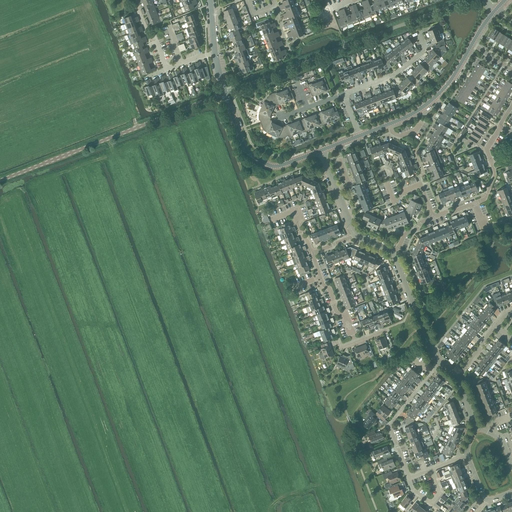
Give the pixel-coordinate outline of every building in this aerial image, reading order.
[(280,8),(294,3),(292,0),(287,0),(283,2),(284,4),(279,6),(280,8)] [(370,5),(367,0),(365,1),(371,16),(377,14),(376,12),(373,5),(371,6),(370,5)] [(376,12),(381,10),(377,0),(374,0),(374,1),(374,2),(372,3),(373,5),(376,12)] [(387,8),(383,0),(377,0),(381,10),(387,8)] [(365,19),(371,16),(365,1),(362,2),(364,8),(363,9),(361,9),(365,19)] [(153,2),(144,5),(146,10),(156,7),(156,6),(155,6),(153,2)] [(197,2),(184,7),(186,12),(195,8),(194,5),(198,4),(197,2)] [(365,19),(361,9),(359,10),(358,10),(356,5),(353,6),(359,21),(365,19)] [(353,23),(359,21),(353,6),(350,7),(352,12),(351,13),(349,14),(353,23)] [(156,7),(146,10),(148,16),(157,12),(155,8),(156,7)] [(283,17),(297,12),(295,7),(286,11),(287,13),(283,15),(283,17)] [(224,18),(235,13),(233,8),(224,12),(225,15),(223,16),(224,18)] [(353,23),(349,14),(347,15),(346,14),(344,9),(341,10),(347,26),(353,23)] [(341,28),(347,26),(341,10),(338,12),(340,16),(339,18),(337,19),(341,28)] [(157,12),(148,16),(150,20),(160,16),(158,16),(157,12)] [(287,21),(299,16),(297,12),(283,17),(284,19),(289,18),(289,20),(287,20),(287,21)] [(235,13),(224,18),(224,19),(226,18),(228,22),(236,18),(235,13)] [(194,14),(185,18),(187,23),(198,18),(197,17),(195,18),(194,14)] [(132,15),(123,19),(125,24),(138,19),(138,17),(133,18),(132,15)] [(160,16),(150,20),(152,26),(161,22),(159,18),(160,17),(160,16)] [(285,27),(298,22),(296,17),(299,16),(287,21),(288,23),(284,25),(285,27)] [(198,18),(187,23),(189,28),(196,25),(198,24),(197,21),(199,20),(198,18)] [(229,25),(227,26),(227,28),(238,23),(236,18),(228,22),(229,25)] [(126,24),(123,25),(125,30),(127,29),(136,25),(135,23),(139,21),(138,19),(125,24),(126,24)] [(263,30),(276,25),(275,23),(271,24),(270,22),(268,23),(267,20),(256,24),(258,27),(261,26),(263,30)] [(291,30),(300,26),(298,22),(285,27),(285,29),(290,28),(291,30)] [(238,23),(227,28),(228,29),(230,29),(232,32),(238,29),(240,28),(242,28),(241,25),(239,26),(238,23)] [(433,29),(428,31),(430,37),(440,34),(438,28),(439,28),(438,24),(432,26),(433,29)] [(136,25),(127,29),(129,34),(142,29),(142,27),(137,28),(136,25)] [(189,28),(187,29),(189,34),(200,29),(199,28),(197,29),(196,25),(189,28)] [(264,35),(273,31),(272,29),(277,27),(276,25),(263,30),(264,35)] [(288,36),(302,31),(300,26),(291,30),(291,32),(287,34),(288,36)] [(129,34),(127,35),(129,40),(131,39),(140,36),(139,33),(143,31),(142,29),(129,34)] [(190,37),(189,37),(190,39),(191,39),(198,36),(200,35),(198,32),(201,31),(200,29),(189,34),(190,37)] [(231,36),(229,37),(229,39),(240,34),(238,29),(232,32),(229,33),(231,36)] [(489,40),(491,38),(495,41),(500,33),(496,30),(495,31),(492,29),(486,39),(489,40)] [(302,31),(288,36),(289,38),(293,37),(294,39),(303,35),(302,31)] [(440,34),(430,37),(432,43),(438,41),(439,44),(445,42),(444,39),(445,38),(443,33),(440,34)] [(500,44),(505,35),(500,33),(495,41),(500,44)] [(240,34),(229,39),(230,40),(232,39),(233,43),(242,39),(240,34)] [(268,44),(277,40),(276,38),(280,36),(279,34),(266,39),(268,44)] [(504,46),(509,38),(505,35),(500,44),(504,46)] [(131,39),(129,40),(131,45),(133,44),(146,39),(145,37),(141,38),(140,36),(131,39)] [(190,39),(189,40),(191,45),(202,40),(201,39),(199,39),(198,36),(191,39),(190,39)] [(408,37),(404,41),(409,48),(410,49),(412,51),(413,50),(412,48),(411,47),(414,44),(413,43),(414,43),(411,36),(409,38),(408,37)] [(146,39),(133,44),(135,49),(142,46),(144,46),(143,43),(147,41),(146,39)] [(235,46),(233,47),(233,49),(244,45),(242,39),(233,43),(235,46)] [(202,40),(191,45),(193,50),(202,46),(200,43),(202,42),(202,40)] [(404,41),(400,44),(406,51),(409,48),(404,41)] [(433,50),(429,54),(436,61),(436,62),(447,51),(445,46),(446,45),(445,42),(439,44),(435,45),(436,49),(440,47),(441,50),(437,54),(433,50)] [(271,53),(280,49),(279,47),(284,45),(283,43),(269,48),(271,53)] [(400,44),(396,47),(402,54),(401,54),(402,55),(404,58),(405,57),(405,56),(404,54),(403,53),(406,51),(400,44)] [(244,45),(233,49),(234,50),(236,50),(237,53),(246,49),(244,45)] [(135,49),(133,50),(135,55),(148,50),(147,48),(143,49),(142,46),(135,49)] [(396,47),(392,50),(398,57),(401,54),(402,54),(396,47)] [(236,57),(235,58),(235,59),(246,55),(249,54),(247,49),(246,49),(237,53),(235,54),(236,57)] [(273,57),(286,52),(285,50),(281,51),(280,49),(271,53),(273,57)] [(148,50),(135,55),(137,60),(146,57),(145,54),(149,52),(148,50)] [(388,53),(388,54),(394,60),(398,57),(392,50),(388,53)] [(286,52),(273,57),(275,62),(284,58),(283,56),(287,54),(286,52)] [(246,55),(235,59),(236,61),(238,60),(239,64),(248,60),(251,59),(249,54),(246,55)] [(388,54),(384,57),(388,62),(386,63),(389,69),(392,67),(389,64),(394,60),(388,54)] [(429,54),(424,59),(428,63),(426,65),(431,70),(433,67),(432,67),(435,63),(436,62),(436,61),(429,54)] [(146,57),(137,60),(139,65),(152,60),(151,58),(147,59),(146,57)] [(381,58),(376,60),(379,68),(384,66),(386,70),(389,69),(386,63),(384,64),(381,58)] [(371,59),(366,61),(367,63),(370,72),(375,70),(372,62),(371,59)] [(152,60),(139,65),(141,70),(150,67),(149,64),(153,62),(152,60)] [(240,67),(238,68),(239,70),(250,65),(248,60),(239,64),(240,67)] [(195,70),(198,79),(198,78),(202,77),(203,78),(206,77),(207,80),(210,79),(209,76),(208,70),(207,67),(203,69),(200,62),(196,63),(198,68),(195,70)] [(420,63),(416,68),(424,76),(428,71),(429,72),(431,70),(426,65),(424,67),(420,63)] [(478,63),(475,69),(483,74),(483,73),(485,70),(489,72),(490,70),(487,68),(486,68),(478,63)] [(250,65),(239,70),(240,71),(242,71),(243,74),(252,71),(252,70),(254,69),(253,64),(250,65)] [(189,74),(188,74),(193,85),(192,83),(196,81),(196,83),(200,81),(198,78),(198,79),(195,70),(193,66),(189,68),(191,73),(189,74)] [(347,67),(346,68),(348,71),(352,83),(354,83),(354,82),(353,78),(356,77),(352,69),(353,69),(351,66),(350,66),(347,67)] [(141,70),(138,71),(140,76),(143,75),(156,70),(155,68),(151,69),(150,67),(141,70)] [(181,75),(184,84),(187,83),(189,87),(193,85),(188,74),(189,74),(186,67),(182,69),(184,74),(181,75)] [(353,69),(352,69),(356,77),(358,76),(360,80),(362,79),(357,67),(353,69)] [(411,73),(409,75),(413,79),(418,83),(420,81),(419,80),(424,76),(416,68),(411,73)] [(475,69),(472,74),(480,79),(480,78),(482,75),(485,77),(489,79),(490,77),(487,75),(483,73),(483,74),(475,69)] [(174,78),(177,87),(177,86),(181,85),(182,87),(185,85),(184,84),(181,75),(179,70),(175,72),(177,77),(174,78)] [(342,71),(339,72),(342,81),(345,79),(346,81),(349,80),(350,83),(351,84),(352,83),(348,71),(343,72),(342,71)] [(167,82),(170,91),(175,89),(175,91),(178,90),(177,86),(177,87),(174,78),(172,74),(168,76),(170,81),(167,82)] [(472,74),(469,79),(477,84),(477,83),(479,80),(482,82),(483,80),(480,78),(480,79),(472,74)] [(160,83),(159,83),(163,92),(167,90),(167,92),(170,91),(167,82),(165,75),(161,77),(162,82),(160,83)] [(407,77),(403,82),(411,89),(415,85),(417,87),(420,85),(418,83),(413,79),(411,81),(407,77)] [(153,86),(152,86),(156,95),(157,98),(164,95),(164,93),(163,92),(159,83),(160,83),(158,78),(154,80),(156,85),(153,86)] [(317,83),(321,93),(324,92),(329,90),(325,78),(321,80),(322,81),(317,83)] [(148,86),(145,87),(148,96),(152,95),(153,96),(156,95),(152,86),(153,86),(150,79),(146,81),(148,86)] [(469,79),(465,84),(473,89),(474,88),(476,85),(479,87),(480,85),(477,83),(477,84),(469,79)] [(501,83),(500,85),(503,87),(503,86),(504,86),(511,91),(511,90),(511,84),(507,81),(504,85),(501,83)] [(400,90),(397,91),(399,98),(405,96),(411,89),(403,82),(398,86),(402,90),(402,91),(401,91),(400,90)] [(312,96),(317,94),(317,95),(321,93),(317,83),(312,85),(311,84),(308,85),(312,96)] [(465,84),(462,89),(470,94),(470,93),(472,90),(476,92),(477,90),(474,88),(473,89),(465,84)] [(498,88),(497,90),(500,92),(500,91),(508,96),(511,91),(504,86),(503,86),(503,87),(501,90),(498,88)] [(282,92),(286,102),(289,101),(294,99),(290,87),(286,89),(287,90),(282,92)] [(462,89),(459,94),(467,99),(467,98),(469,95),(473,97),(474,95),(470,93),(470,94),(462,89)] [(380,90),(377,91),(382,104),(387,102),(384,93),(382,94),(380,90)] [(384,93),(387,102),(392,101),(388,90),(386,91),(386,92),(384,93)] [(390,90),(388,90),(392,101),(399,98),(397,91),(394,93),(393,90),(390,91),(390,90)] [(376,96),(374,97),(377,106),(382,104),(377,91),(374,92),(376,96)] [(495,93),(494,95),(497,97),(497,96),(505,101),(508,96),(500,91),(500,92),(498,95),(495,93)] [(273,94),(277,105),(282,103),(282,104),(286,102),(282,92),(277,94),(276,93),(273,94)] [(265,102),(262,107),(272,112),(273,109),(273,108),(274,106),(277,105),(273,94),(269,96),(269,98),(268,98),(268,99),(267,100),(266,100),(266,101),(265,102)] [(370,94),(368,95),(369,98),(370,102),(373,110),(378,108),(377,106),(374,97),(372,98),(370,94)] [(459,94),(456,99),(464,104),(466,100),(471,103),(472,101),(467,98),(467,99),(459,94)] [(365,101),(364,101),(368,110),(369,112),(373,110),(370,102),(369,98),(368,95),(365,96),(366,100),(365,101)] [(492,98),(491,100),(494,102),(494,101),(502,106),(505,101),(497,96),(497,97),(495,100),(492,98)] [(355,104),(358,113),(359,115),(364,113),(359,101),(358,102),(358,103),(355,104)] [(359,101),(364,113),(364,114),(369,112),(368,110),(364,101),(362,102),(361,101),(359,101)] [(489,103),(487,105),(490,107),(491,106),(499,111),(502,106),(494,101),(494,102),(492,105),(489,103)] [(444,103),(443,105),(454,113),(457,108),(449,103),(447,106),(444,103)] [(443,105),(441,107),(445,110),(443,112),(451,117),(454,113),(443,105)] [(482,106),(481,108),(484,110),(487,112),(495,117),(499,111),(491,106),(490,107),(488,110),(482,106)] [(260,119),(260,120),(261,123),(271,120),(269,117),(270,115),(271,115),(272,112),(262,107),(260,113),(260,114),(260,115),(260,116),(260,117),(260,118),(260,119)] [(327,110),(331,120),(336,119),(337,120),(340,119),(336,107),(331,109),(327,110)] [(319,114),(323,126),(326,124),(326,122),(331,120),(327,110),(324,112),(319,114)] [(438,113),(437,114),(448,122),(451,117),(443,112),(442,115),(438,113)] [(480,116),(488,121),(491,117),(483,112),(480,116)] [(320,126),(323,126),(319,114),(314,116),(314,115),(311,117),(314,127),(319,125),(320,126)] [(437,114),(436,116),(439,119),(437,121),(440,123),(446,126),(448,122),(437,114)] [(485,126),(488,121),(480,116),(477,121),(479,122),(485,126)] [(302,120),(307,132),(310,130),(309,129),(314,127),(311,117),(307,118),(302,120)] [(267,131),(267,132),(267,133),(273,135),(277,125),(274,124),(272,123),(271,120),(261,123),(263,127),(263,128),(264,129),(265,130),(266,131),(267,131)] [(303,133),(307,132),(302,120),(297,122),(294,123),(297,133),(302,131),(303,133)] [(479,122),(476,126),(484,131),(487,127),(485,126),(479,122)] [(289,136),(290,138),(293,136),(292,135),(297,133),(294,123),(290,124),(290,125),(285,127),(289,136)] [(435,123),(434,125),(445,132),(447,134),(450,129),(446,126),(440,123),(438,125),(435,123)] [(277,125),(273,135),(278,137),(279,137),(280,137),(281,137),(282,138),(283,138),(283,137),(284,137),(285,137),(286,137),(289,136),(285,127),(282,128),(280,127),(277,125)] [(434,125),(432,127),(436,129),(434,132),(442,137),(445,132),(434,125)] [(476,126),(473,131),(481,136),(484,131),(476,126)] [(478,141),(481,136),(473,131),(470,135),(478,141)] [(429,132),(428,134),(439,142),(442,143),(444,138),(442,137),(434,132),(433,135),(429,132)] [(430,142),(426,148),(435,148),(436,149),(439,149),(442,143),(439,142),(428,134),(427,136),(430,139),(428,141),(430,142)] [(470,135),(467,140),(475,145),(478,141),(470,135)] [(370,149),(367,150),(370,155),(372,154),(374,158),(379,156),(384,154),(381,146),(379,141),(377,142),(378,146),(375,147),(372,148),(371,144),(369,145),(370,149)] [(394,154),(397,147),(389,143),(389,152),(394,154)] [(399,156),(405,150),(397,147),(394,154),(399,156)] [(426,157),(422,158),(423,161),(436,156),(439,154),(436,149),(435,148),(426,148),(425,150),(427,153),(425,154),(426,157)] [(408,158),(405,150),(399,156),(401,161),(408,158)] [(345,158),(346,160),(356,156),(354,151),(345,155),(347,158),(345,158)] [(480,151),(469,155),(471,160),(480,157),(479,154),(480,153),(480,151)] [(436,156),(423,161),(424,163),(428,161),(429,164),(438,161),(441,159),(439,154),(436,156)] [(348,162),(349,165),(358,161),(356,156),(346,160),(347,163),(348,162)] [(400,161),(397,162),(399,167),(402,166),(411,162),(410,160),(414,158),(413,156),(408,158),(401,161),(400,161)] [(480,157),(471,160),(473,165),(484,161),(483,160),(482,160),(480,157)] [(430,167),(426,168),(427,171),(440,166),(443,164),(441,159),(438,161),(429,164),(430,167)] [(349,168),(350,170),(360,166),(358,161),(349,165),(350,168),(349,168)] [(484,161),(473,165),(475,170),(484,167),(483,164),(484,163),(484,161)] [(402,166),(399,167),(401,173),(405,171),(417,166),(416,164),(413,166),(411,163),(411,162),(402,166)] [(440,166),(427,171),(428,173),(432,171),(433,174),(442,171),(442,170),(444,169),(443,164),(440,166)] [(352,172),(353,175),(362,171),(360,166),(350,170),(351,173),(352,172)] [(417,166),(405,171),(406,176),(415,173),(414,170),(418,168),(417,166)] [(472,171),(469,173),(470,175),(476,173),(477,176),(483,173),(484,176),(488,174),(487,172),(488,172),(487,170),(486,170),(484,167),(475,170),(472,171)] [(354,180),(364,176),(362,171),(353,175),(354,178),(353,178),(354,180)] [(434,177),(430,179),(431,181),(444,176),(442,171),(433,174),(434,177)] [(289,180),(292,188),(297,186),(294,179),(295,179),(293,176),(291,177),(292,178),(289,180)] [(294,179),(297,186),(302,185),(302,176),(295,179),(294,179)] [(302,176),(302,185),(307,187),(310,179),(302,176)] [(363,183),(366,182),(364,176),(354,180),(355,183),(356,182),(357,185),(363,183)] [(318,183),(310,179),(307,187),(312,189),(318,183)] [(282,192),(287,190),(283,180),(281,181),(282,182),(279,183),(282,192)] [(283,180),(287,190),(290,189),(291,192),(293,191),(292,188),(289,180),(286,181),(285,180),(283,180)] [(470,184),(473,193),(476,192),(477,193),(479,192),(475,182),(470,184)] [(274,187),(278,195),(283,193),(282,192),(279,183),(277,184),(277,185),(274,187)] [(321,191),(318,183),(312,189),(314,194),(321,191)] [(352,191),(352,193),(365,188),(363,183),(357,185),(354,186),(355,189),(352,191)] [(470,184),(465,186),(468,196),(470,195),(470,194),(473,193),(470,184)] [(465,186),(460,188),(463,197),(466,196),(467,197),(468,196),(465,186)] [(269,188),(272,197),(278,195),(274,187),(271,188),(270,187),(268,187),(269,188)] [(459,187),(454,189),(457,198),(461,196),(461,198),(463,197),(460,188),(459,187)] [(264,190),(267,199),(272,197),(269,188),(267,189),(267,188),(264,189),(264,190)] [(365,188),(352,193),(353,195),(357,193),(358,196),(367,193),(365,188)] [(499,193),(500,196),(509,193),(507,188),(497,191),(498,193),(499,193)] [(454,189),(449,191),(453,201),(455,200),(454,199),(457,198),(454,189)] [(263,201),(267,199),(264,190),(255,193),(259,203),(263,201)] [(321,191),(314,194),(316,199),(325,195),(324,192),(325,192),(324,190),(321,191)] [(451,201),(453,201),(449,191),(444,193),(447,201),(451,200),(451,201)] [(509,193),(500,196),(501,199),(500,200),(501,202),(511,198),(510,195),(511,194),(511,191),(509,193)] [(355,201),(356,203),(369,198),(367,193),(358,196),(359,199),(355,201)] [(444,203),(447,201),(444,193),(439,195),(443,205),(445,204),(444,203)] [(411,200),(417,203),(420,197),(414,194),(411,200)] [(318,204),(328,200),(327,198),(326,199),(325,195),(316,199),(318,204)] [(369,198),(356,203),(357,205),(361,203),(362,206),(371,203),(369,198)] [(511,200),(511,198),(501,202),(501,204),(503,203),(504,206),(511,203),(511,200)] [(319,206),(317,207),(317,210),(320,209),(329,206),(328,202),(329,202),(328,200),(318,204),(319,206)] [(422,204),(417,203),(411,200),(409,205),(419,210),(422,204)] [(371,203),(362,206),(363,209),(359,211),(360,213),(373,208),(371,203)] [(417,215),(419,210),(409,205),(406,211),(411,217),(413,213),(417,215)] [(329,206),(320,209),(322,214),(332,210),(331,208),(330,209),(329,206)] [(411,217),(406,211),(400,214),(404,224),(409,223),(407,218),(411,217)] [(461,218),(464,227),(469,225),(464,212),(462,213),(464,217),(461,218)] [(368,222),(371,215),(365,213),(363,219),(368,222)] [(398,227),(404,224),(400,214),(394,216),(398,227)] [(372,228),(376,218),(371,215),(368,222),(366,226),(372,228)] [(464,227),(461,218),(458,219),(456,215),(454,216),(459,229),(464,227)] [(393,229),(398,227),(394,216),(389,218),(393,229)] [(451,222),(452,225),(454,231),(455,231),(459,229),(454,216),(452,217),(454,221),(451,222)] [(383,228),(383,220),(376,218),(372,228),(377,230),(379,226),(383,228)] [(388,231),(393,229),(389,218),(383,220),(383,228),(386,226),(388,231)] [(281,229),(278,230),(280,235),(283,234),(295,229),(295,227),(291,228),(290,226),(291,225),(289,222),(288,223),(287,223),(282,225),(283,228),(281,229)] [(445,223),(450,236),(456,234),(455,231),(454,231),(452,225),(449,226),(447,222),(445,223)] [(445,238),(450,236),(445,223),(443,224),(445,228),(442,229),(445,238)] [(337,225),(332,227),(336,237),(338,236),(338,235),(341,234),(337,225)] [(445,238),(442,229),(439,230),(437,226),(435,227),(440,240),(445,238)] [(332,227),(327,229),(331,238),(334,236),(334,238),(336,237),(332,227)] [(435,242),(440,240),(435,227),(433,228),(435,232),(432,233),(435,242)] [(283,234),(280,235),(282,240),(285,239),(293,236),(292,233),(296,231),(295,229),(283,234)] [(322,231),(326,241),(328,240),(328,239),(331,238),(327,229),(322,231)] [(435,242),(432,233),(429,234),(427,230),(425,231),(427,236),(430,244),(435,242)] [(324,242),(326,241),(322,231),(317,233),(321,242),(324,240),(324,242)] [(317,243),(321,242),(317,233),(312,235),(316,245),(318,244),(317,243)] [(293,236),(285,239),(287,244),(299,239),(299,237),(295,239),(293,236)] [(425,246),(430,244),(427,236),(419,239),(425,246)] [(287,246),(286,247),(287,250),(289,249),(291,248),(297,246),(296,243),(300,241),(299,239),(287,244),(287,246)] [(423,250),(425,246),(419,239),(416,247),(423,250)] [(297,246),(291,248),(293,253),(306,248),(305,246),(301,247),(300,244),(297,246)] [(344,250),(341,251),(345,260),(350,258),(349,257),(352,256),(352,248),(351,247),(346,249),(346,248),(344,248),(344,250)] [(412,255),(421,255),(423,250),(416,247),(412,255)] [(293,253),(290,254),(292,259),(304,255),(303,252),(307,250),(306,248),(293,253)] [(352,248),(352,256),(354,257),(354,259),(359,261),(363,252),(359,251),(360,250),(358,249),(357,250),(352,248)] [(338,251),(336,252),(340,262),(345,260),(341,251),(338,252),(338,251)] [(334,253),(331,255),(335,264),(340,262),(336,252),(334,252),(334,253)] [(359,261),(358,263),(362,265),(363,266),(364,263),(368,253),(366,252),(366,254),(363,252),(359,261)] [(368,253),(364,263),(364,264),(367,266),(369,265),(372,257),(369,255),(370,254),(368,253)] [(304,255),(292,259),(294,264),(296,264),(310,258),(309,256),(305,258),(304,255)] [(327,258),(324,259),(328,269),(330,268),(329,266),(335,264),(331,255),(328,256),(327,255),(326,255),(327,258)] [(423,261),(421,255),(412,255),(415,263),(416,263),(423,261)] [(372,257),(369,265),(372,267),(374,268),(376,269),(383,261),(377,259),(378,258),(376,257),(376,258),(372,257)] [(310,258),(296,264),(296,265),(298,264),(299,268),(300,268),(308,265),(307,262),(311,260),(310,258)] [(415,266),(416,269),(427,264),(426,262),(424,263),(423,261),(416,263),(415,263),(413,264),(413,266),(415,266)] [(299,268),(297,269),(299,274),(300,274),(301,276),(304,275),(310,273),(309,270),(311,270),(309,264),(308,265),(300,268),(299,268)] [(416,273),(417,274),(427,271),(426,268),(428,267),(427,264),(416,269),(417,272),(416,273)] [(378,276),(388,272),(388,270),(386,270),(385,267),(376,270),(378,276)] [(420,279),(429,276),(427,271),(417,274),(417,276),(419,276),(420,279)] [(388,272),(378,276),(380,281),(389,277),(388,274),(389,274),(388,272)] [(335,279),(337,284),(346,280),(344,275),(335,279)] [(429,276),(420,279),(421,282),(420,283),(421,285),(428,282),(429,286),(435,283),(434,279),(431,281),(429,276)] [(389,277),(380,281),(382,286),(392,282),(392,280),(390,280),(389,277)] [(346,280),(337,284),(339,289),(348,285),(346,280)] [(392,282),(382,286),(384,291),(393,287),(392,284),(393,284),(392,282)] [(348,285),(339,289),(341,294),(350,290),(348,285)] [(393,287),(384,291),(386,296),(396,292),(396,290),(394,290),(393,287)] [(307,293),(305,293),(306,296),(307,296),(309,300),(309,301),(317,297),(317,298),(318,297),(316,292),(314,293),(313,290),(307,293)] [(350,290),(341,294),(343,299),(352,295),(350,290)] [(396,292),(386,296),(388,301),(397,297),(396,294),(397,294),(396,292)] [(500,292),(492,295),(496,306),(499,305),(499,306),(504,304),(501,295),(500,292)] [(504,304),(509,302),(506,293),(501,295),(504,304)] [(343,299),(345,304),(354,300),(352,295),(343,299)] [(309,300),(308,301),(310,304),(310,306),(323,301),(322,299),(318,300),(317,298),(317,297),(309,301),(309,300)] [(397,297),(388,301),(390,306),(400,302),(399,300),(398,300),(397,297)] [(347,309),(356,306),(354,300),(345,304),(347,309)] [(310,306),(306,308),(308,313),(315,310),(321,307),(320,305),(321,304),(324,303),(323,301),(310,306)] [(488,305),(485,309),(492,315),(496,311),(493,309),(495,307),(490,303),(488,305)] [(321,307),(315,310),(317,315),(330,310),(329,308),(325,309),(324,306),(321,307)] [(485,309),(481,313),(489,319),(492,315),(485,309)] [(330,310),(317,315),(319,320),(328,316),(327,314),(331,312),(330,310)] [(388,311),(382,313),(386,322),(389,321),(390,322),(392,321),(388,311)] [(382,313),(377,315),(381,325),(383,325),(383,323),(386,322),(382,313)] [(478,317),(478,318),(485,324),(489,319),(481,313),(478,317)] [(370,318),(367,319),(371,329),(373,329),(373,327),(376,326),(372,317),(371,314),(368,315),(370,318)] [(475,317),(472,320),(474,322),(482,328),(485,324),(478,318),(478,317),(474,314),(473,316),(475,317)] [(377,315),(372,317),(376,326),(379,325),(380,326),(381,325),(377,315)] [(319,320),(316,321),(318,326),(321,324),(321,325),(334,320),(333,318),(329,319),(328,316),(319,320)] [(367,319),(362,321),(366,330),(369,329),(369,330),(371,329),(367,319)] [(334,320),(321,325),(323,330),(329,328),(332,327),(331,324),(335,322),(334,320)] [(472,320),(469,324),(471,326),(479,332),(482,328),(474,322),(472,320)] [(469,324),(465,328),(468,330),(475,336),(479,332),(471,326),(469,324)] [(323,330),(320,331),(322,336),(335,331),(334,329),(330,330),(329,328),(323,330)] [(468,330),(464,334),(472,340),(475,336),(468,330)] [(335,331),(322,336),(324,341),(333,338),(332,335),(336,333),(335,331)] [(464,334),(461,339),(468,345),(472,340),(464,334)] [(459,337),(456,341),(465,349),(468,345),(461,339),(459,337)] [(379,349),(388,346),(384,338),(376,341),(379,349)] [(499,340),(495,344),(503,350),(505,352),(508,348),(506,346),(499,340)] [(456,341),(452,345),(454,347),(462,353),(465,349),(456,341)] [(323,352),(320,353),(319,355),(321,358),(322,359),(325,358),(325,359),(334,355),(329,343),(321,346),(321,348),(323,347),(324,348),(321,349),(323,352)] [(495,344),(492,348),(499,354),(503,350),(495,344)] [(366,345),(356,349),(359,357),(369,353),(370,356),(373,355),(369,345),(367,346),(366,345)] [(450,347),(448,349),(451,351),(458,357),(462,353),(454,347),(452,349),(450,347)] [(492,348),(489,353),(496,359),(499,354),(492,348)] [(451,351),(447,355),(455,361),(458,357),(451,351)] [(489,353),(485,357),(493,363),(494,364),(497,360),(496,359),(489,353)] [(337,365),(344,369),(348,370),(355,368),(353,363),(350,356),(347,357),(344,355),(343,357),(341,356),(337,365)] [(485,357),(482,361),(489,367),(491,368),(494,364),(493,363),(485,357)] [(482,361),(478,365),(486,371),(489,367),(482,361)] [(478,365),(475,369),(482,375),(486,371),(478,365)] [(412,369),(408,373),(416,379),(419,375),(412,369)] [(406,371),(402,375),(405,377),(412,383),(414,381),(418,384),(420,382),(417,380),(416,379),(408,373),(406,371)] [(434,380),(442,386),(445,382),(447,379),(442,375),(440,377),(438,376),(434,380)] [(401,381),(409,387),(410,388),(413,391),(414,389),(410,386),(412,383),(405,377),(401,381)] [(398,379),(395,383),(398,385),(398,386),(405,391),(409,387),(401,381),(398,379)] [(438,390),(442,386),(434,380),(431,384),(438,390)] [(479,390),(487,387),(485,382),(484,382),(483,380),(476,382),(479,390)] [(438,390),(431,384),(428,389),(435,395),(438,390)] [(398,386),(395,390),(402,396),(405,391),(398,386)] [(477,392),(476,392),(476,393),(477,394),(477,395),(480,394),(481,395),(489,392),(487,387),(479,390),(479,391),(477,392)] [(428,389),(424,393),(432,399),(434,396),(435,398),(437,396),(435,395),(428,389)] [(395,390),(391,394),(399,400),(401,398),(405,401),(406,399),(403,397),(402,396),(395,390)] [(483,400),(491,397),(489,392),(481,395),(483,400)] [(421,397),(428,403),(432,399),(424,393),(421,397)] [(391,394),(388,398),(395,404),(399,400),(391,394)] [(386,397),(382,401),(384,402),(386,404),(389,406),(392,408),(394,406),(395,404),(388,398),(386,397)] [(417,401),(426,408),(430,404),(428,403),(421,397),(417,401)] [(485,405),(493,402),(491,397),(483,400),(485,405)] [(448,400),(444,404),(445,405),(447,410),(455,407),(453,401),(451,402),(448,400)] [(414,405),(423,413),(426,408),(417,401),(414,405)] [(485,405),(485,406),(483,407),(482,407),(482,408),(482,409),(483,410),(486,409),(487,410),(495,407),(493,402),(485,405)] [(376,414),(376,415),(384,421),(391,412),(383,405),(376,414)] [(411,410),(418,416),(420,413),(422,414),(423,413),(414,405),(411,410)] [(447,410),(445,411),(447,416),(449,415),(457,412),(455,407),(447,410)] [(495,407),(487,410),(490,418),(497,415),(496,412),(497,412),(495,407)] [(407,414),(409,416),(405,421),(413,422),(418,416),(411,410),(407,414)] [(369,429),(377,420),(374,418),(376,415),(376,414),(371,411),(369,414),(370,415),(363,425),(369,429)] [(449,415),(447,416),(449,421),(451,420),(459,417),(457,412),(449,415)] [(459,417),(451,420),(454,427),(461,428),(459,423),(461,422),(459,417)] [(407,427),(405,428),(405,429),(406,429),(407,433),(415,430),(413,425),(414,425),(413,422),(405,421),(407,427)] [(451,435),(459,438),(461,433),(459,432),(461,428),(454,427),(451,435)] [(415,430),(407,433),(409,437),(408,437),(409,438),(419,434),(418,432),(416,433),(415,430)] [(376,434),(375,431),(367,434),(369,437),(372,444),(385,439),(382,432),(376,434)] [(447,433),(447,435),(450,437),(448,440),(457,443),(459,438),(451,435),(447,433)] [(409,439),(411,443),(419,440),(418,437),(420,436),(419,434),(409,438),(409,439)] [(413,448),(423,444),(422,442),(420,443),(419,440),(411,443),(413,447),(412,447),(413,448)] [(444,441),(443,444),(446,445),(455,448),(457,443),(448,440),(447,442),(444,441)] [(413,449),(415,453),(423,450),(422,447),(424,446),(423,444),(413,448),(413,449)] [(443,449),(442,452),(449,455),(451,456),(452,453),(455,448),(446,445),(443,444),(442,446),(444,446),(443,449)] [(384,459),(387,458),(391,456),(390,453),(385,455),(385,454),(389,452),(387,447),(374,452),(373,453),(374,457),(376,457),(380,456),(381,457),(383,456),(384,459)] [(423,450),(415,453),(417,457),(416,457),(417,458),(421,457),(422,459),(429,457),(427,452),(424,453),(423,450)] [(387,458),(384,459),(378,462),(380,469),(383,467),(385,471),(396,467),(393,460),(388,461),(387,458)] [(452,470),(450,471),(450,473),(461,469),(460,468),(459,464),(451,467),(452,470)] [(450,473),(445,475),(446,478),(451,476),(452,478),(463,474),(461,470),(461,469),(450,473)] [(391,471),(383,475),(385,479),(389,478),(391,483),(384,485),(386,488),(392,486),(391,483),(401,479),(398,472),(393,474),(391,471)] [(463,474),(452,478),(453,481),(454,483),(465,479),(464,478),(463,474)] [(465,479),(454,483),(456,488),(459,487),(466,484),(465,480),(465,479)] [(456,493),(455,495),(459,495),(459,494),(458,493),(469,489),(468,488),(466,484),(459,487),(456,488),(457,491),(458,492),(456,493)] [(400,490),(398,485),(389,489),(391,493),(393,493),(395,497),(404,494),(402,489),(400,490)] [(459,495),(458,497),(466,504),(468,503),(465,501),(468,497),(459,495)] [(407,511),(412,505),(410,503),(412,500),(407,496),(401,504),(406,508),(405,509),(407,511)] [(456,499),(454,501),(456,503),(463,508),(465,505),(466,505),(466,504),(458,497),(456,499)] [(503,505),(505,511),(511,511),(511,503),(511,502),(503,505)] [(420,511),(423,508),(418,505),(416,503),(409,511),(420,511)] [(452,504),(451,506),(458,511),(460,511),(463,508),(456,503),(454,506),(452,504)]
